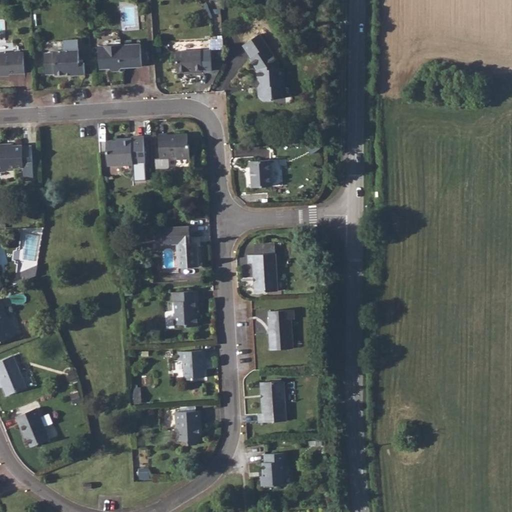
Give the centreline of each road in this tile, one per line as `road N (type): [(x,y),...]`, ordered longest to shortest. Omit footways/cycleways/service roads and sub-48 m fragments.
road 1 (residential): [(156,511),(212,478),(230,448),(222,217)]
road 2 (residential): [(222,217),(209,115),(186,105),(0,118)]
road 3 (secondary): [(362,511),(354,217)]
road 4 (secondary): [(354,217),(359,0)]
road 5 (residential): [(354,217),(222,217)]
